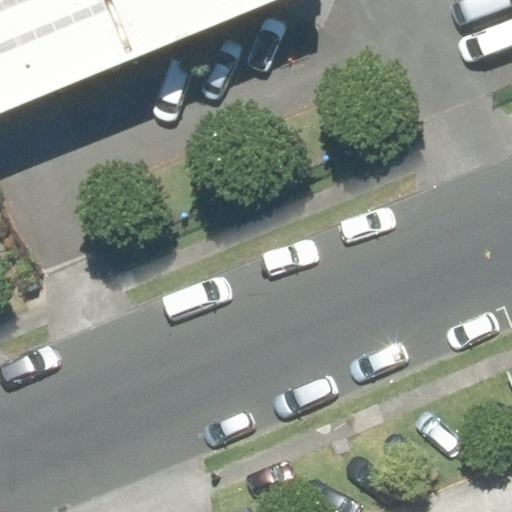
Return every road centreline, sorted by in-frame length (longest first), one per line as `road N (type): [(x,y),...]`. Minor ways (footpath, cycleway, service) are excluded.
road 1 (tertiary): [(511,245),(0,456)]
road 2 (unknown): [(511,183),(437,0)]
